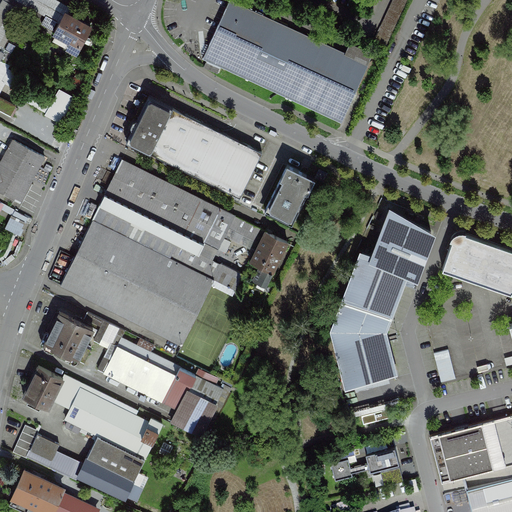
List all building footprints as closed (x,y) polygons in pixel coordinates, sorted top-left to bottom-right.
[(34,8),(20,0),(10,0),(9,4),(22,12),(29,16),(34,8)] [(65,12),(70,15),(73,10),(54,0),(20,0),(34,8),(60,22),(65,12)] [(204,57),(343,121),(369,64),(345,53),(231,0),(204,57)] [(393,0),(373,43),(385,49),(407,0),(393,0)] [(4,1),(0,7),(0,50),(1,51),(22,12),(9,4),(4,1)] [(65,12),(60,22),(54,31),(71,41),(68,47),(77,53),(92,27),(70,15),(65,12)] [(218,73),(221,67),(208,60),(205,67),(218,73)] [(25,89),(21,98),(48,113),(53,104),(25,89)] [(242,197),(263,152),(149,95),(138,118),(134,120),(131,125),(132,130),(127,141),(242,197)] [(68,108),(55,101),(53,104),(48,113),(47,115),(60,123),(68,108)] [(0,191),(20,202),(45,156),(15,140),(0,166),(0,191)] [(261,228),(123,160),(93,219),(215,280),(236,290),(244,274),(222,263),(221,264),(213,260),(230,227),(255,239),(261,228)] [(302,171),(288,164),(266,209),(293,223),(315,178),(302,171)] [(364,253),(335,329),(349,383),(394,371),(383,331),(403,282),(410,285),(415,273),(416,274),(434,227),(392,210),(375,257),(364,253)] [(11,219),(6,231),(18,236),(24,225),(11,219)] [(61,285),(183,345),(215,280),(93,219),(61,285)] [(273,272),(287,241),(263,229),(248,260),(273,272)] [(453,240),(443,269),(511,293),(511,323),(510,324),(511,331),(511,248),(467,233),(466,231),(463,231),(461,231),(458,232),(456,233),(453,235),(452,238),(453,240)] [(85,346),(94,328),(81,322),(81,321),(75,318),(75,319),(60,311),(44,343),(78,359),(85,346)] [(94,340),(101,343),(111,323),(88,312),(85,318),(101,326),(94,340)] [(118,347),(122,338),(126,330),(119,327),(111,343),(118,347)] [(105,372),(179,408),(188,389),(217,402),(223,388),(208,380),(211,374),(201,370),(198,376),(122,338),(118,347),(112,358),(105,372)] [(85,346),(78,359),(85,363),(92,349),(85,346)] [(98,368),(105,372),(112,358),(105,355),(98,368)] [(450,356),(436,360),(442,382),(456,378),(450,356)] [(63,377),(39,365),(24,396),(49,408),(59,388),(64,378),(63,377)] [(64,378),(59,388),(64,391),(60,401),(71,407),(66,418),(68,419),(66,424),(67,428),(79,433),(82,426),(99,435),(145,458),(153,442),(154,442),(164,423),(152,417),(149,421),(137,415),(139,410),(65,374),(63,377),(64,378)] [(172,423),(196,434),(207,411),(212,413),(217,402),(188,389),(179,408),(172,423)] [(362,416),(365,424),(391,417),(389,409),(362,416)] [(511,477),(511,414),(483,422),(495,468),(463,476),(467,489),(511,477)] [(430,436),(442,482),(463,476),(495,468),(483,422),(430,436)] [(28,457),(77,479),(78,476),(84,463),(57,451),(60,444),(38,434),(39,431),(26,424),(14,451),(28,458),(28,457)] [(145,458),(99,435),(84,463),(78,476),(126,500),(127,498),(133,484),(146,458),(145,458)] [(400,463),(395,446),(366,454),(371,471),(400,463)] [(349,458),(331,463),(336,480),(353,475),(349,458)] [(400,466),(383,471),(387,486),(404,481),(400,466)] [(26,470),(26,469),(13,497),(14,497),(11,504),(28,511),(38,511),(40,510),(44,511),(53,511),(64,489),(26,471),(26,470)] [(511,511),(511,477),(467,489),(472,511),(511,511)] [(133,484),(127,498),(137,504),(144,490),(133,484)]
